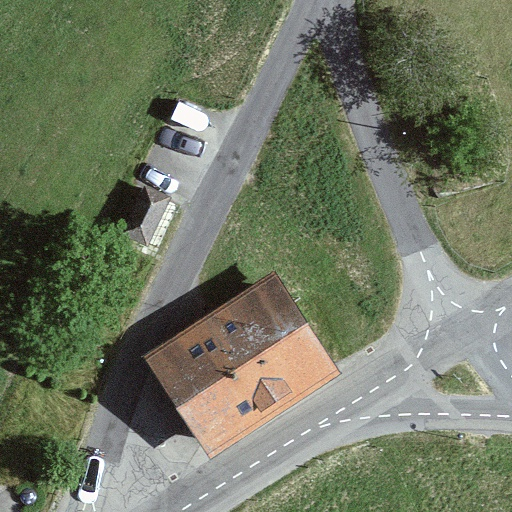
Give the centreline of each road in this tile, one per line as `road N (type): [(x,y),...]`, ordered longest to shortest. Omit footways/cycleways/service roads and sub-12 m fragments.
road 1 (unclassified): [(99,511),(300,0)]
road 2 (unclassified): [(337,0),(374,133),(482,330)]
road 3 (tertiary): [(277,480),(482,330)]
road 4 (tertiary): [(277,480),(430,432),(511,427)]
